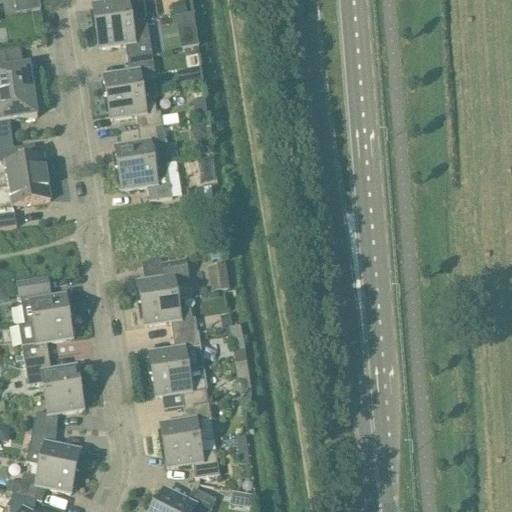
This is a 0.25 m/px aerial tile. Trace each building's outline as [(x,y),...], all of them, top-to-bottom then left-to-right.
[(97,31),(147,23),(143,0),(118,0),(119,6),(93,10),(97,31)] [(175,17),(178,49),(197,47),(194,15),(175,17)] [(128,63),(152,59),(147,23),(97,31),(100,52),(126,48),(128,63)] [(152,59),(128,63),(130,77),(104,81),(108,102),(143,97),(158,94),(158,92),(151,82),(156,79),(152,59)] [(0,99),(34,94),(30,69),(2,73),(0,60),(0,99)] [(202,72),(194,73),(197,87),(205,86),(202,72)] [(38,120),(34,94),(0,99),(0,144),(13,142),(10,124),(38,120)] [(159,96),(158,94),(143,97),(108,102),(111,123),(137,119),(139,133),(163,129),(161,114),(158,115),(156,107),(153,104),(159,96)] [(187,117),(187,100),(164,100),(164,127),(179,127),(179,116),(187,117)] [(163,129),(139,133),(141,148),(116,152),(119,173),(154,168),(167,166),(167,165),(169,165),(163,129)] [(212,147),(201,148),(203,159),(214,158),(212,147)] [(9,187),(47,181),(44,159),(17,163),(16,151),(0,153),(0,166),(6,165),(9,187)] [(203,161),(204,182),(215,182),(214,160),(203,161)] [(173,201),(167,166),(154,168),(119,173),(122,195),(148,191),(150,204),(173,201)] [(47,181),(9,187),(13,210),(51,204),(47,181)] [(218,189),(196,191),(198,205),(219,202),(218,189)] [(0,231),(17,229),(15,218),(0,219),(0,231)] [(139,287),(142,308),(177,303),(177,302),(192,300),(187,265),(162,269),(164,283),(139,287)] [(210,268),(211,293),(227,292),(226,268),(210,268)] [(49,280),(16,285),(19,303),(21,303),(25,328),(34,327),(69,321),(73,321),(71,305),(67,306),(66,300),(52,302),(49,280)] [(179,314),(177,303),(142,308),(145,330),(171,326),(173,340),(198,336),(196,321),(193,321),(191,312),(179,314)] [(25,328),(20,328),(25,364),(49,361),(47,346),(72,342),(71,336),(75,336),(73,321),(69,321),(34,327),(25,328)] [(203,372),(198,336),(173,340),(176,354),(150,358),(153,380),(203,372)] [(45,398),(80,392),(77,371),(52,375),(49,361),(25,364),(29,389),(43,386),(45,398)] [(184,411),(209,407),(203,372),(153,380),(156,401),(182,397),(184,411)] [(34,432),(56,435),(58,418),(84,414),(80,392),(45,398),(48,418),(38,416),(34,432)] [(214,443),(209,407),(184,411),(187,425),(161,429),(164,451),(214,443)] [(55,450),(56,435),(34,432),(27,465),(41,469),(76,476),(80,455),(55,450)] [(214,443),(164,451),(168,472),(194,468),(196,482),(220,478),(214,443)] [(9,483),(6,494),(12,496),(14,497),(36,504),(42,506),(45,492),(71,497),(76,476),(41,469),(39,479),(24,476),(22,485),(15,484),(9,483)] [(164,494),(155,511),(211,511),(216,503),(194,492),(187,505),(164,494)] [(33,511),(36,504),(14,497),(6,511),(33,511)]
